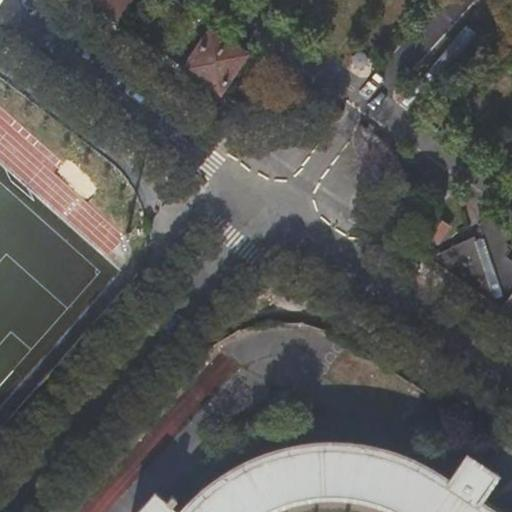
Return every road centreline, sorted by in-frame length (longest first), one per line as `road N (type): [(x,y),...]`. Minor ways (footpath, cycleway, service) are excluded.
road 1 (residential): [(0,500),(271,211)]
road 2 (residential): [(35,27),(271,211)]
road 3 (residential): [(271,211),(511,366)]
